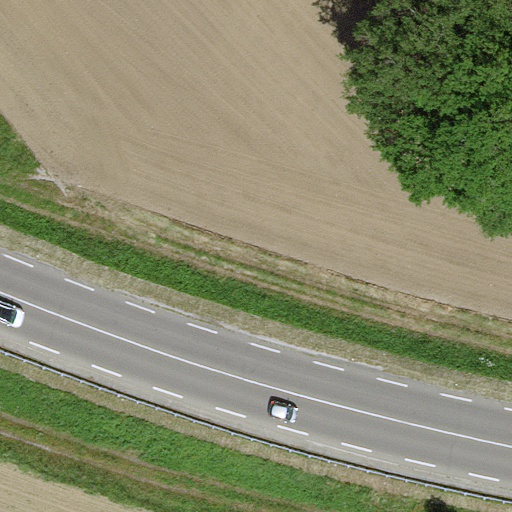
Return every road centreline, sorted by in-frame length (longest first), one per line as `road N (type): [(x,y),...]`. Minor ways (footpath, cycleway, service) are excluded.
road 1 (primary): [(0,290),(243,380),(511,447)]
road 2 (track): [(0,183),(323,288),(511,334)]
road 3 (track): [(0,417),(297,511)]
